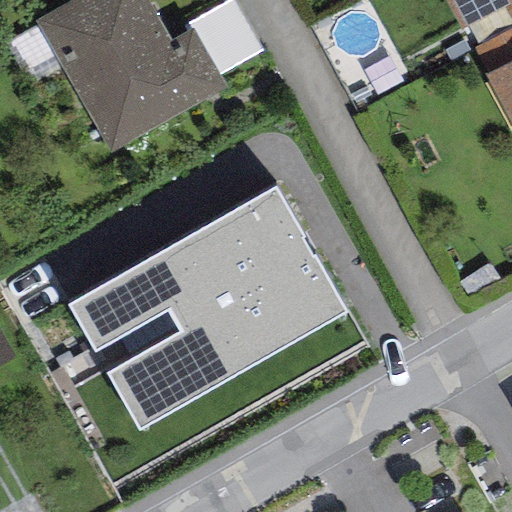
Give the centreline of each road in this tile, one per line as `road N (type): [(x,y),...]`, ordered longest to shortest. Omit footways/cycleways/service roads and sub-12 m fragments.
road 1 (residential): [(471,351),(279,0)]
road 2 (residential): [(471,351),(187,511)]
